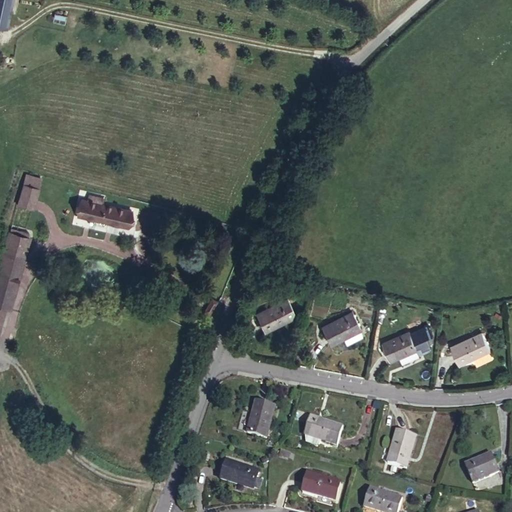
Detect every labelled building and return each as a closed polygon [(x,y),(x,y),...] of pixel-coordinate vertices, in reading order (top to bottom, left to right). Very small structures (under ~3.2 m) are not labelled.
[(4,0),(3,8),(0,20),(0,27),(17,32),(23,0),(4,0)] [(34,211),(44,179),(27,174),(17,206),(34,211)] [(56,184),(48,215),(62,218),(70,188),(56,184)] [(106,227),(154,240),(159,222),(129,214),(130,207),(118,204),(117,211),(111,209),(106,227)] [(13,313),(32,238),(10,233),(0,272),(0,338),(7,311),(13,313)] [(59,242),(42,238),(16,330),(8,359),(21,363),(29,335),(25,335),(45,263),(55,266),(60,248),(58,247),(59,242)] [(29,335),(35,337),(55,266),(45,263),(25,335),(29,335)] [(293,299),(261,315),(269,332),(302,317),(293,299)] [(355,319),(324,332),(332,349),(345,344),(361,338),(362,337),(355,319)] [(483,334),(452,350),(461,367),(491,352),(483,334)] [(413,335),(385,349),(394,366),(422,353),(413,335)] [(361,338),(345,344),(347,349),(363,343),(361,338)] [(272,406),(252,401),(244,436),(264,441),(272,406)] [(339,446),(344,425),(311,416),(305,437),(339,446)] [(408,472),(418,436),(400,431),(389,467),(408,472)] [(323,442),(306,438),(307,445),(322,449),(323,442)] [(471,486),(500,475),(494,457),(490,458),(463,468),(471,486)] [(223,463),(216,482),(249,492),(255,474),(223,463)] [(303,480),(297,499),(331,508),(337,489),(303,480)] [(369,495),(363,511),(398,511),(401,504),(369,495)]
